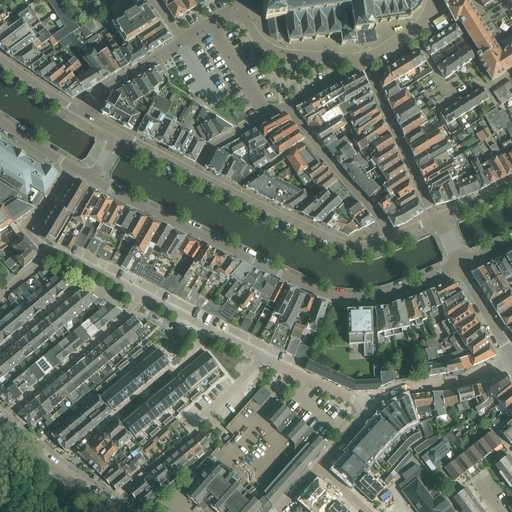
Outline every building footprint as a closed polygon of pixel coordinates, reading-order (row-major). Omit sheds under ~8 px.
[(74,25),(57,0),(46,0),(65,28),(52,37),(53,38),(51,39),(49,40),(49,41),(53,38),(57,44),(59,43),(67,37),(79,30),(79,29),(76,24),(74,25)] [(184,6),(180,0),(166,7),(171,13),(184,6)] [(190,0),(180,0),(184,6),(188,12),(202,3),(200,0),(192,0),(191,1),(190,0)] [(281,0),(261,0),(263,6),(262,6),(264,14),(265,21),(268,20),(284,18),(281,0)] [(281,0),(284,18),(268,20),(270,36),(277,41),(287,40),(287,42),(288,42),(288,44),(290,44),(290,42),(301,40),(301,42),(303,42),(303,40),(314,38),(314,40),(316,40),(316,38),(327,37),(327,39),(329,38),(329,36),(340,35),(341,44),(340,45),(341,46),(342,45),(355,43),(357,44),(357,43),(356,42),(355,33),(372,30),(374,32),(375,30),(373,28),(372,24),(373,24),(373,23),(380,22),(380,23),(381,23),(381,21),(388,20),(389,22),(390,22),(390,20),(397,19),(397,21),(409,19),(411,18),(412,16),(411,15),(418,9),(420,9),(420,8),(421,8),(420,6),(422,0),(281,0)] [(442,0),(447,10),(447,9),(455,23),(459,21),(478,51),(474,53),(491,81),(511,67),(511,35),(501,43),(506,50),(501,53),(467,0),(477,0),(483,8),(496,0),(442,0)] [(145,4),(122,18),(111,24),(124,43),(125,45),(127,43),(159,22),(146,5),(146,4),(146,3),(145,4)] [(184,6),(171,13),(174,19),(188,12),(184,6)] [(115,7),(109,10),(114,18),(119,14),(115,7)] [(14,25),(10,28),(0,36),(0,49),(12,59),(38,41),(41,45),(49,40),(51,39),(35,17),(29,9),(19,16),(21,20),(14,25)] [(7,17),(3,21),(0,23),(0,36),(10,28),(14,25),(7,17)] [(99,23),(96,18),(95,18),(85,25),(92,35),(98,31),(95,26),(99,23)] [(160,23),(159,22),(127,43),(128,46),(131,44),(136,45),(144,40),(145,42),(147,40),(149,42),(166,31),(160,23)] [(85,25),(79,29),(79,30),(85,39),(92,35),(85,25)] [(462,35),(461,34),(455,26),(445,32),(451,42),(462,35)] [(131,44),(128,46),(132,53),(143,46),(148,53),(171,39),(166,31),(149,42),(147,40),(145,42),(144,40),(136,45),(131,44)] [(445,32),(434,39),(440,49),(451,42),(445,32)] [(109,34),(106,37),(109,42),(108,43),(114,52),(109,55),(120,71),(129,65),(117,48),(112,40),(113,40),(109,34)] [(99,39),(96,35),(86,40),(89,45),(99,39)] [(70,43),(67,37),(59,43),(63,49),(70,43)] [(440,49),(434,39),(423,46),(430,56),(440,49)] [(42,46),(41,45),(38,41),(12,59),(24,66),(42,54),(41,53),(40,55),(36,50),(42,46)] [(474,59),(469,50),(467,47),(466,48),(462,41),(455,46),(459,52),(458,53),(465,65),(474,59)] [(125,45),(124,43),(123,45),(117,48),(129,65),(145,55),(147,54),(148,53),(143,46),(132,53),(128,46),(127,43),(125,45)] [(456,50),(454,47),(446,52),(448,55),(456,50)] [(102,52),(97,56),(111,76),(120,71),(109,55),(105,49),(102,52)] [(418,67),(425,62),(426,62),(418,50),(410,56),(418,67)] [(42,54),(24,66),(33,73),(50,60),(54,58),(53,56),(57,53),(54,51),(45,58),(42,54)] [(111,76),(97,56),(93,52),(90,54),(82,60),(91,70),(102,81),(111,76)] [(465,65),(458,53),(447,60),(455,72),(465,65)] [(440,55),(432,60),(435,64),(443,59),(440,55)] [(406,58),(402,61),(409,73),(413,70),(418,67),(410,56),(406,58)] [(63,57),(61,58),(64,62),(42,79),(51,85),(77,63),(74,59),(69,64),(63,57)] [(54,64),(50,60),(33,73),(42,79),(64,62),(61,58),(54,64)] [(455,72),(447,60),(437,67),(445,79),(455,72)] [(402,61),(391,68),(398,79),(409,73),(402,61)] [(80,67),(77,63),(51,85),(60,91),(79,74),(81,73),(83,71),(80,67)] [(158,74),(155,68),(154,68),(144,74),(154,91),(156,95),(160,92),(157,87),(162,84),(164,87),(166,85),(163,83),(163,82),(158,74)] [(398,79),(391,68),(387,70),(380,83),(381,86),(398,79)] [(432,73),(430,69),(422,74),(424,77),(432,73)] [(83,71),(81,73),(83,76),(76,82),(83,93),(102,81),(91,70),(87,73),(85,70),(83,71)] [(83,76),(81,73),(79,74),(60,91),(71,99),(73,99),(83,93),(76,82),(83,76)] [(336,100),(366,83),(362,73),(322,95),(328,104),(336,100)] [(144,74),(133,80),(143,97),(148,104),(152,101),(148,95),(154,91),(156,95),(154,91),(144,74)] [(424,77),(422,74),(414,79),(416,82),(424,77)] [(398,79),(381,86),(382,89),(386,98),(400,92),(396,86),(400,83),(398,79)] [(143,97),(133,80),(123,87),(127,94),(135,106),(141,109),(143,105),(137,101),(143,97)] [(511,92),(511,86),(508,81),(508,80),(492,91),(492,92),(501,105),(510,99),(508,96),(511,92)] [(366,83),(336,100),(340,106),(369,89),(366,83)] [(420,84),(418,85),(416,86),(420,94),(424,91),(420,84)] [(106,106),(105,106),(101,114),(109,118),(122,124),(122,125),(123,126),(130,130),(130,129),(131,130),(139,116),(122,107),(123,104),(118,101),(119,99),(125,102),(128,108),(132,110),(134,107),(140,110),(141,109),(135,106),(127,94),(123,87),(113,93),(106,106)] [(482,88),(471,94),(478,105),(489,99),(482,88)] [(324,126),(313,132),(315,134),(341,118),(342,118),(347,115),(348,114),(373,99),(369,89),(340,106),(329,112),(325,115),(319,118),(324,126)] [(404,89),(400,92),(386,98),(390,108),(411,97),(404,89)] [(471,94),(460,101),(467,112),(478,105),(471,94)] [(322,95),(316,98),(323,108),(328,104),(322,95)] [(141,124),(137,133),(148,139),(149,138),(153,140),(166,114),(171,104),(156,96),(150,107),(147,113),(145,116),(141,124)] [(411,97),(390,108),(393,114),(394,117),(417,107),(413,101),(411,97)] [(323,108),(316,98),(308,102),(314,112),(321,109),(323,108)] [(373,99),(348,114),(347,115),(352,122),(376,107),(373,99)] [(431,101),(429,102),(426,103),(431,110),(435,108),(431,101)] [(460,101),(450,108),(457,119),(467,112),(460,101)] [(314,112),(308,102),(302,105),(295,108),(303,118),(314,112)] [(185,107),(179,121),(182,122),(189,109),(185,107)] [(376,107),(352,122),(349,124),(352,130),(379,114),(376,107)] [(417,107),(394,117),(399,127),(420,117),(418,114),(420,113),(417,107)] [(457,119),(450,108),(439,115),(446,126),(457,119)] [(500,116),(498,112),(496,108),(484,116),(495,134),(506,127),(507,126),(500,116)] [(321,109),(314,112),(303,118),(302,119),(307,125),(319,118),(325,115),(321,109)] [(502,110),(498,112),(500,116),(507,126),(506,127),(510,135),(511,133),(511,125),(504,111),(502,110)] [(270,121),(258,128),(264,138),(277,130),(278,132),(270,137),(271,139),(266,142),(267,144),(270,148),(272,146),(274,145),(274,144),(286,137),(297,130),(292,123),(281,130),(280,129),(280,128),(291,122),(287,117),(284,113),(270,121)] [(177,119),(166,114),(153,140),(168,148),(179,127),(180,124),(175,122),(177,119)] [(379,114),(352,130),(352,131),(357,139),(382,121),(379,114)] [(233,128),(216,116),(210,120),(218,136),(233,128)] [(420,117),(399,127),(404,137),(419,128),(425,124),(420,117)] [(471,126),(478,121),(476,117),(468,122),(471,126)] [(324,126),(319,118),(307,125),(313,132),(324,126)] [(341,118),(315,134),(321,142),(340,130),(340,131),(346,127),(341,118)] [(201,122),(201,123),(200,125),(202,129),(204,132),(209,141),(218,136),(210,120),(204,122),(202,124),(201,122)] [(357,139),(349,144),(348,145),(350,149),(354,146),(360,153),(365,149),(371,146),(388,134),(382,121),(357,139)] [(423,134),(419,128),(404,137),(409,148),(437,130),(444,126),(441,122),(423,134)] [(179,127),(168,148),(183,156),(193,138),(194,135),(191,133),(192,131),(187,129),(186,131),(179,127)] [(480,130),(485,141),(491,139),(485,127),(480,130)] [(258,128),(250,132),(261,153),(264,151),(265,151),(262,147),(267,144),(266,142),(266,141),(264,138),(258,128)] [(274,145),(272,146),(273,147),(279,155),(304,139),(297,130),(286,137),(274,144),(274,145)] [(344,136),(340,131),(340,130),(321,142),(326,148),(344,136)] [(437,130),(409,148),(413,158),(444,141),(437,130)] [(250,132),(241,137),(243,142),(246,146),(249,154),(255,150),(258,155),(261,153),(250,132)] [(354,157),(357,161),(360,166),(361,167),(366,162),(367,163),(393,146),(388,134),(371,146),(375,152),(372,155),(372,156),(370,157),(365,149),(360,153),(355,156),(354,157)] [(344,136),(326,148),(333,156),(348,145),(349,144),(344,136)] [(0,237),(12,230),(19,240),(23,236),(14,223),(34,209),(43,195),(44,196),(49,189),(58,175),(44,167),(42,170),(25,159),(26,158),(25,158),(17,152),(16,153),(0,142),(0,139),(1,139),(0,138),(0,237)] [(193,138),(183,156),(183,157),(194,163),(204,144),(193,138)] [(511,140),(502,145),(503,149),(506,154),(511,166),(511,140)] [(446,142),(444,141),(413,158),(419,169),(449,152),(451,151),(446,142)] [(233,153),(246,146),(243,142),(231,149),(233,153)] [(305,145),(296,151),(299,157),(309,150),(305,145)] [(333,156),(332,156),(339,165),(344,163),(347,161),(350,159),(354,157),(355,156),(350,149),(348,145),(333,156)] [(470,149),(474,157),(481,152),(477,145),(470,149)] [(361,167),(360,166),(356,170),(357,171),(362,167),(365,170),(369,167),(368,164),(371,162),(376,168),(397,154),(393,146),(367,163),(366,162),(361,167)] [(503,149),(500,151),(496,146),(490,150),(493,153),(506,176),(506,177),(511,173),(511,166),(506,154),(503,149)] [(474,157),(470,149),(464,153),(464,154),(467,159),(472,169),(480,190),(489,186),(479,167),(478,164),(474,157)] [(226,155),(217,150),(212,153),(205,168),(210,171),(214,173),(221,177),(231,158),(226,155)] [(273,153),(270,154),(267,150),(265,151),(271,160),(275,157),(273,153)] [(313,154),(309,150),(299,157),(303,161),(313,154)] [(261,153),(258,155),(252,159),(252,155),(250,155),(250,160),(249,161),(256,171),(270,161),(264,151),(261,153)] [(296,151),(286,158),(292,166),(297,175),(303,172),(308,168),(307,167),(306,166),(303,161),(299,157),(296,151)] [(454,160),(449,152),(419,169),(422,177),(454,160)] [(493,160),(487,163),(498,181),(506,176),(493,153),(490,155),(493,160)] [(231,158),(221,177),(230,181),(236,184),(254,172),(252,169),(243,164),(245,160),(233,154),(231,158)] [(316,159),(313,154),(303,161),(306,166),(316,159)] [(397,154),(376,168),(387,184),(405,172),(397,154)] [(454,160),(422,177),(425,185),(454,170),(462,166),(460,162),(462,161),(460,156),(454,160)] [(316,159),(306,166),(307,167),(308,168),(310,171),(320,163),(316,159)] [(322,161),(320,163),(310,171),(306,174),(311,180),(327,168),(322,161)] [(353,162),(350,165),(347,167),(344,170),(345,172),(353,166),(355,168),(356,170),(360,166),(357,161),(355,163),(353,162)] [(498,181),(487,163),(479,167),(489,186),(498,181)] [(327,168),(311,180),(322,192),(323,191),(327,188),(337,180),(327,168)] [(350,174),(348,175),(354,183),(362,178),(357,171),(356,170),(355,168),(349,173),(350,174)] [(480,190),(472,169),(468,171),(470,178),(467,179),(473,193),(480,190)] [(454,170),(425,185),(429,193),(441,186),(449,182),(451,181),(458,177),(454,170)] [(378,191),(378,190),(369,198),(377,206),(385,199),(409,182),(405,172),(387,184),(387,185),(378,191)] [(263,174),(242,188),(245,189),(246,190),(246,189),(255,194),(256,195),(264,199),(276,181),(277,180),(273,178),(263,174)] [(362,178),(354,183),(362,191),(371,182),(365,176),(362,178)] [(473,193),(467,179),(462,182),(460,176),(458,177),(458,179),(466,196),(473,193)] [(458,177),(451,181),(453,185),(452,185),(458,199),(466,196),(458,179),(458,177)] [(76,180),(66,197),(76,203),(70,213),(74,216),(89,188),(76,180)] [(276,181),(264,199),(271,202),(271,203),(272,203),(279,207),(280,207),(281,207),(303,192),(303,191),(301,193),(277,180),(276,181)] [(315,198),(311,200),(293,213),(321,224),(331,214),(341,205),(335,197),(345,189),(337,180),(327,188),(333,194),(329,197),(323,191),(322,192),(315,198)] [(449,182),(441,186),(448,202),(458,199),(452,185),(453,185),(451,181),(449,182)] [(371,182),(362,191),(369,199),(369,198),(378,190),(371,182)] [(413,191),(409,182),(385,199),(390,206),(413,191)] [(441,186),(429,193),(435,206),(448,202),(441,186)] [(74,216),(73,216),(72,219),(84,226),(88,218),(101,196),(89,188),(74,216)] [(357,202),(345,189),(335,197),(341,205),(347,213),(357,202)] [(303,192),(281,207),(293,213),(311,200),(305,191),(303,192)] [(418,201),(413,191),(390,206),(395,214),(401,211),(418,201)] [(80,233),(77,238),(74,244),(86,250),(113,203),(101,196),(88,218),(84,226),(92,230),(91,231),(87,237),(80,233)] [(76,203),(66,197),(59,207),(70,213),(76,203)] [(390,206),(385,199),(377,206),(382,212),(390,206)] [(418,201),(401,211),(407,222),(408,222),(419,214),(423,212),(418,201)] [(341,205),(331,214),(334,215),(338,210),(343,217),(343,216),(348,223),(350,224),(355,220),(365,212),(357,202),(347,213),(341,205)] [(125,208),(113,203),(86,250),(110,263),(113,256),(102,251),(105,246),(115,226),(125,208)] [(56,206),(52,212),(67,221),(71,214),(73,216),(74,216),(70,213),(59,207),(56,206)] [(395,214),(390,206),(382,212),(387,219),(395,214)] [(137,214),(125,208),(115,226),(128,232),(137,214)] [(401,211),(395,214),(387,219),(393,228),(404,224),(406,223),(407,222),(401,211)] [(67,221),(52,212),(49,218),(63,226),(67,221)] [(366,212),(365,212),(355,220),(362,229),(374,223),(366,212)] [(117,253),(112,264),(122,269),(148,219),(137,214),(128,232),(125,237),(131,240),(126,250),(130,252),(127,258),(117,253)] [(334,215),(331,214),(321,224),(331,229),(341,219),(334,215)] [(63,226),(49,218),(45,224),(59,233),(63,226)] [(148,219),(122,269),(133,274),(135,272),(128,269),(135,257),(141,260),(160,225),(148,219)] [(348,223),(341,219),(331,229),(340,232),(350,224),(348,223)] [(350,224),(340,232),(348,236),(362,229),(355,220),(350,224)] [(59,233),(45,224),(42,230),(56,239),(57,237),(59,233)] [(141,260),(135,272),(133,274),(139,277),(145,267),(144,267),(147,260),(151,252),(158,255),(158,254),(172,231),(160,225),(141,260)] [(56,239),(42,230),(38,237),(52,246),(56,239)] [(158,254),(158,255),(159,254),(176,266),(181,258),(177,256),(179,254),(177,252),(178,251),(177,251),(185,238),(172,231),(158,254)] [(74,244),(77,238),(71,235),(64,247),(70,250),(74,244)] [(19,240),(16,243),(11,247),(19,256),(15,259),(12,256),(4,264),(10,270),(18,263),(23,269),(36,257),(37,251),(23,236),(19,240)] [(196,243),(185,238),(177,251),(178,251),(187,257),(196,243)] [(206,248),(196,243),(187,257),(195,262),(206,248)] [(112,249),(105,246),(102,251),(113,256),(110,263),(112,264),(117,253),(111,251),(112,249)] [(179,285),(172,295),(185,301),(191,290),(185,287),(193,275),(199,278),(202,272),(216,253),(206,248),(195,262),(184,277),(179,285)] [(202,272),(199,278),(207,282),(208,281),(216,267),(221,270),(226,258),(227,258),(216,253),(202,272)] [(511,270),(504,257),(492,263),(497,271),(501,276),(504,282),(511,276),(511,270)] [(208,281),(207,282),(208,282),(209,281),(215,284),(218,277),(220,278),(217,282),(224,285),(227,281),(241,265),(226,258),(221,270),(216,267),(208,281)] [(492,263),(484,267),(485,269),(486,270),(490,268),(493,273),(497,271),(492,263)] [(227,281),(224,285),(225,285),(224,286),(230,290),(224,298),(228,300),(252,270),(241,265),(227,281)] [(49,271),(46,267),(40,272),(44,276),(49,271)] [(485,269),(484,267),(482,268),(477,270),(471,274),(480,288),(501,276),(497,271),(493,273),(490,268),(486,270),(485,269)] [(149,270),(143,280),(161,289),(163,284),(165,284),(167,280),(149,270)] [(252,270),(228,300),(227,301),(231,303),(234,300),(236,301),(238,297),(239,298),(242,294),(246,296),(261,275),(252,270)] [(44,276),(40,272),(37,274),(42,280),(42,279),(46,284),(42,287),(53,301),(60,294),(50,282),(46,277),(44,276)] [(163,284),(161,289),(172,295),(179,285),(184,277),(179,274),(176,278),(171,274),(167,280),(165,284),(163,284)] [(261,275),(246,296),(239,307),(244,310),(254,296),(258,298),(270,279),(261,275)] [(501,276),(480,288),(484,295),(505,284),(506,285),(507,284),(506,283),(511,280),(511,276),(504,282),(501,276)] [(60,294),(71,285),(55,277),(50,282),(60,294)] [(258,298),(253,307),(252,307),(250,311),(254,314),(263,301),(267,303),(278,283),(270,279),(258,298)] [(453,280),(434,290),(439,303),(459,291),(453,280)] [(42,287),(36,281),(32,284),(38,290),(34,293),(45,307),(53,301),(42,287)] [(25,283),(23,285),(19,288),(24,294),(27,292),(28,291),(30,289),(25,283)] [(278,283),(267,303),(260,317),(265,319),(273,304),(277,307),(287,287),(278,283)] [(510,290),(507,284),(506,285),(505,284),(484,295),(489,302),(510,290)] [(277,307),(266,328),(260,340),(269,345),(269,344),(295,290),(287,287),(277,307)] [(19,288),(17,289),(26,300),(38,313),(45,307),(34,293),(30,289),(28,291),(27,292),(24,294),(19,288)] [(17,289),(14,292),(23,303),(19,306),(30,320),(38,313),(26,300),(17,289)] [(81,290),(75,295),(87,309),(94,303),(97,307),(100,304),(103,302),(97,299),(81,290)] [(199,295),(191,290),(185,301),(192,305),(199,295)] [(295,290),(269,344),(269,345),(283,351),(283,350),(290,332),(299,311),(299,312),(305,295),(295,290)] [(434,290),(425,294),(430,314),(429,314),(430,319),(433,318),(438,316),(435,309),(440,307),(439,303),(434,290)] [(511,305),(511,292),(510,290),(489,302),(494,311),(497,315),(511,305)] [(459,291),(439,303),(440,307),(442,311),(463,297),(459,291)] [(425,294),(415,298),(420,319),(421,319),(422,321),(430,319),(429,314),(430,314),(425,294)] [(15,302),(10,295),(8,300),(11,304),(10,305),(12,307),(13,306),(16,309),(12,313),(22,326),(30,320),(19,306),(15,302)] [(75,295),(68,301),(79,315),(82,319),(85,316),(82,312),(85,310),(87,309),(75,295)] [(206,301),(199,295),(192,305),(203,310),(207,305),(204,304),(206,301)] [(316,300),(305,295),(299,312),(310,316),(316,300)] [(463,297),(442,311),(446,321),(468,305),(463,297)] [(420,319),(415,298),(403,302),(409,327),(408,322),(415,320),(417,327),(423,325),(422,321),(421,319),(420,319)] [(207,305),(203,310),(215,316),(222,308),(211,300),(207,305)] [(310,316),(306,325),(319,330),(324,313),(327,304),(316,300),(310,316)] [(79,315),(68,301),(60,307),(71,321),(75,325),(77,323),(79,322),(76,318),(79,315)] [(103,302),(100,304),(103,308),(112,319),(122,311),(117,309),(107,304),(104,302),(103,302)] [(409,327),(403,302),(387,307),(393,336),(402,334),(402,332),(406,331),(406,328),(409,327)] [(100,304),(97,307),(96,308),(99,311),(96,314),(93,311),(92,310),(92,311),(95,314),(105,326),(112,319),(103,308),(100,304)] [(12,313),(5,305),(2,308),(8,315),(4,319),(15,332),(22,326),(12,313)] [(468,305),(446,321),(444,323),(441,324),(449,337),(444,340),(446,342),(448,341),(455,336),(458,341),(479,325),(468,305)] [(511,305),(497,315),(504,325),(507,330),(508,330),(511,326),(511,305)] [(222,308),(215,316),(228,324),(234,314),(223,306),(222,308)] [(60,307),(53,314),(67,331),(70,330),(73,327),(70,322),(71,321),(60,307)] [(393,336),(387,307),(374,310),(376,319),(377,322),(376,322),(378,347),(380,347),(379,334),(383,334),(384,339),(393,336)] [(371,310),(347,311),(348,321),(349,345),(364,345),(364,357),(372,356),(371,336),(372,336),(372,320),(371,310)] [(91,317),(88,320),(97,332),(105,326),(95,314),(92,311),(88,314),(91,317)] [(0,314),(0,320),(1,322),(0,322),(0,329),(7,338),(15,332),(4,319),(0,314)] [(53,314),(45,320),(60,338),(62,336),(64,334),(61,330),(63,329),(62,330),(65,333),(67,331),(53,314)] [(133,317),(126,324),(141,343),(144,340),(147,338),(157,327),(148,323),(142,328),(133,317)] [(240,329),(246,333),(252,323),(245,319),(240,329)] [(60,338),(45,320),(37,326),(49,340),(52,344),(55,342),(60,338)] [(81,320),(79,322),(77,323),(89,338),(97,332),(88,320),(84,324),(81,320)] [(300,325),(295,324),(292,331),(302,334),(305,327),(305,328),(307,324),(301,322),(300,325)] [(77,323),(75,325),(73,327),(70,330),(82,345),(89,338),(77,323)] [(141,343),(126,324),(118,330),(134,349),(136,347),(132,343),(135,341),(138,345),(141,343)] [(260,340),(266,328),(260,325),(254,337),(260,340)] [(446,342),(444,343),(447,350),(453,347),(456,352),(457,353),(463,350),(484,335),(479,325),(458,341),(455,336),(448,341),(446,342)] [(49,340),(37,326),(30,333),(42,347),(45,350),(47,348),(49,347),(46,343),(49,340)] [(65,335),(64,334),(62,336),(74,351),(82,345),(70,330),(67,331),(65,333),(66,334),(68,332),(70,335),(66,338),(63,336),(65,335)] [(134,349),(118,330),(111,336),(123,351),(126,347),(131,352),(134,349)] [(42,347),(30,333),(22,339),(35,354),(37,356),(40,354),(41,353),(38,349),(42,347)] [(463,350),(457,353),(442,357),(443,358),(438,360),(438,361),(442,359),(444,365),(458,361),(459,361),(469,358),(489,344),(484,335),(463,350)] [(60,338),(55,342),(67,357),(74,351),(62,336),(60,338)] [(111,336),(103,343),(115,357),(119,354),(123,359),(127,356),(123,351),(111,336)] [(285,351),(283,350),(283,351),(284,352),(294,357),(300,345),(301,340),(291,336),(285,351)] [(436,338),(426,342),(428,349),(438,345),(436,340),(436,338)] [(35,354),(22,339),(15,345),(30,363),(32,361),(32,360),(29,356),(31,354),(33,355),(35,354)] [(428,349),(426,342),(425,340),(421,341),(422,346),(420,346),(421,349),(418,350),(417,350),(416,350),(417,353),(419,352),(419,353),(428,349)] [(49,347),(47,348),(59,363),(67,357),(55,342),(52,344),(51,345),(54,348),(51,351),(48,348),(49,347)] [(103,343),(96,349),(107,364),(111,369),(112,370),(120,363),(117,359),(114,362),(115,363),(113,364),(110,361),(115,357),(103,343)] [(440,344),(438,345),(428,349),(419,353),(422,363),(438,359),(436,353),(436,352),(442,350),(440,344)] [(495,357),(489,344),(469,358),(459,361),(458,361),(444,365),(447,374),(462,370),(472,367),(495,357)] [(30,363),(15,345),(7,351),(19,365),(22,369),(24,367),(26,366),(23,362),(26,359),(30,363)] [(300,345),(294,357),(307,364),(308,361),(312,350),(300,345)] [(41,353),(40,354),(52,370),(59,363),(47,348),(45,350),(44,352),(46,355),(43,358),(40,354),(42,353),(41,353)] [(107,364),(96,349),(88,355),(100,370),(107,378),(107,377),(113,371),(112,370),(111,369),(107,372),(105,369),(103,370),(101,368),(107,364)] [(19,365),(7,351),(0,357),(11,371),(15,375),(19,372),(17,370),(16,371),(14,368),(19,365)] [(158,351),(150,357),(162,370),(169,364),(158,351)] [(196,360),(210,377),(219,369),(206,352),(196,360)] [(39,361),(35,364),(44,376),(52,370),(40,354),(37,356),(36,358),(39,361)] [(88,355),(80,362),(99,384),(103,381),(99,377),(98,378),(95,374),(100,370),(88,355)] [(0,357),(0,373),(3,377),(7,382),(9,380),(12,378),(9,374),(9,375),(7,374),(11,371),(0,357)] [(150,357),(143,362),(155,376),(158,373),(162,370),(150,357)] [(381,381),(380,372),(379,358),(372,359),(374,381),(381,381)] [(438,361),(439,366),(435,366),(435,364),(424,366),(426,377),(447,374),(444,365),(442,359),(438,361)] [(187,368),(200,384),(210,377),(196,360),(190,365),(187,368)] [(32,361),(30,363),(27,365),(29,367),(31,366),(32,367),(28,370),(25,367),(26,366),(24,367),(37,382),(44,376),(35,364),(32,361)] [(308,361),(307,364),(304,370),(313,374),(318,365),(308,361)] [(80,362),(73,368),(85,383),(89,379),(96,387),(99,384),(80,362)] [(143,362),(136,368),(148,382),(155,376),(143,362)] [(318,365),(313,374),(323,379),(327,369),(318,365)] [(24,373),(20,377),(29,389),(37,382),(24,367),(22,369),(21,370),(24,373)] [(73,368),(65,374),(77,389),(81,386),(84,390),(81,393),(84,397),(91,390),(85,383),(73,368)] [(134,370),(129,374),(141,388),(148,382),(136,368),(134,370)] [(191,392),(200,384),(187,368),(177,376),(178,377),(190,391),(191,392)] [(327,369),(323,379),(332,383),(337,373),(327,369)] [(398,370),(380,372),(381,381),(381,387),(393,382),(399,381),(398,370)] [(337,373),(332,383),(342,387),(346,378),(337,373)] [(504,373),(481,387),(491,399),(510,383),(504,373)] [(77,389),(65,374),(57,381),(69,395),(73,392),(77,397),(73,400),(76,403),(84,397),(81,393),(77,389)] [(129,374),(122,380),(134,393),(141,388),(129,374)] [(20,377),(12,383),(21,395),(29,389),(20,377)] [(176,380),(171,383),(182,397),(190,391),(178,377),(176,380)] [(355,382),(346,378),(342,387),(353,392),(355,382)] [(5,389),(2,386),(1,386),(14,401),(21,395),(12,383),(9,380),(7,382),(6,382),(9,386),(5,389)] [(134,393),(122,380),(115,385),(127,399),(134,393)] [(69,395),(57,381),(50,387),(62,402),(67,398),(71,403),(66,407),(68,409),(76,403),(73,400),(69,395)] [(355,382),(353,392),(364,392),(363,381),(355,382)] [(381,381),(374,381),(363,381),(364,392),(377,391),(377,390),(380,387),(381,387),(381,381)] [(171,383),(164,389),(176,403),(182,397),(171,383)] [(511,386),(510,383),(491,399),(482,405),(485,408),(495,400),(499,403),(507,397),(507,398),(511,393),(511,386)] [(115,385),(108,391),(120,405),(127,399),(115,385)] [(1,386),(0,387),(0,398),(8,406),(14,401),(1,386)] [(62,402),(50,387),(42,393),(54,408),(55,408),(58,405),(62,408),(58,412),(61,415),(68,409),(66,407),(62,402)] [(491,399),(481,387),(471,388),(473,400),(474,400),(478,407),(474,409),(477,414),(484,408),(484,409),(485,408),(482,405),(491,399)] [(271,395),(262,388),(252,399),(260,407),(264,402),(271,395)] [(452,406),(449,407),(451,412),(453,411),(456,416),(464,412),(466,417),(471,414),(465,402),(473,400),(471,388),(457,391),(459,404),(452,406)] [(164,389),(157,395),(169,408),(176,403),(164,389)] [(120,405),(108,391),(101,397),(112,411),(120,405)] [(457,391),(449,392),(445,393),(441,393),(446,408),(449,407),(452,406),(459,404),(457,391)] [(54,408),(42,393),(35,399),(47,414),(53,422),(61,415),(58,412),(52,417),(48,413),(54,408)] [(433,412),(432,393),(422,395),(425,414),(433,412)] [(446,408),(441,393),(432,393),(433,412),(434,414),(435,419),(447,416),(445,408),(446,408)] [(511,393),(507,398),(507,397),(499,403),(505,411),(503,412),(505,415),(506,414),(506,413),(511,407),(511,393)] [(152,399),(151,400),(162,414),(169,408),(157,395),(152,399)] [(422,395),(411,396),(414,405),(415,409),(417,415),(425,414),(422,395)] [(98,397),(90,404),(97,412),(105,405),(98,397)] [(378,416),(377,418),(377,419),(351,448),(348,451),(366,467),(368,464),(396,433),(400,436),(404,430),(410,427),(416,424),(411,406),(407,397),(395,403),(386,409),(378,416)] [(35,399),(27,406),(39,421),(43,418),(47,422),(45,424),(47,427),(53,422),(47,414),(35,399)] [(151,400),(144,406),(155,420),(162,414),(151,400)] [(255,501),(207,458),(179,489),(185,495),(186,494),(203,510),(209,504),(217,511),(267,511),(272,507),(272,506),(326,445),(314,434),(309,429),(296,418),(297,418),(291,413),(279,402),(272,410),(265,418),(301,450),(255,501)] [(97,412),(90,404),(82,410),(89,419),(97,412)] [(105,405),(97,412),(103,420),(111,413),(105,405)] [(39,421),(27,406),(17,414),(32,427),(36,423),(42,431),(45,428),(39,421)] [(144,406),(137,412),(148,425),(155,420),(144,406)] [(505,415),(495,422),(493,424),(496,429),(511,417),(511,419),(498,431),(502,436),(502,435),(511,447),(511,446),(511,407),(506,413),(506,414),(505,415)] [(82,410),(74,417),(80,425),(89,419),(82,410)] [(103,420),(97,412),(89,419),(95,427),(103,420)] [(137,412),(130,417),(141,431),(148,425),(137,412)] [(80,425),(74,417),(66,424),(72,432),(80,425)] [(141,431),(130,417),(123,423),(134,437),(141,431)] [(89,419),(80,425),(87,433),(95,427),(89,419)] [(177,420),(170,426),(173,429),(180,423),(177,420)] [(125,429),(118,421),(110,428),(117,436),(125,429)] [(423,431),(429,429),(425,421),(420,423),(423,431)] [(66,424),(51,436),(57,441),(56,442),(58,444),(72,432),(66,424)] [(87,433),(80,425),(72,432),(79,440),(87,433)] [(173,429),(170,426),(162,433),(165,437),(170,433),(169,432),(173,429)] [(110,428),(103,434),(110,442),(117,436),(110,428)] [(132,437),(125,429),(117,436),(124,444),(132,437)] [(432,436),(429,429),(423,431),(426,439),(432,436)] [(502,444),(492,431),(482,439),(492,452),(502,444)] [(72,432),(58,444),(60,446),(64,451),(65,452),(79,440),(72,432)] [(453,443),(456,440),(450,432),(445,436),(446,437),(449,441),(452,444),(453,443)] [(392,467),(412,444),(418,440),(421,439),(419,433),(415,435),(409,438),(405,442),(387,462),(392,467)] [(110,442),(103,434),(96,442),(103,449),(110,442)] [(193,439),(185,445),(199,459),(207,452),(203,449),(209,443),(201,434),(194,440),(193,439)] [(124,444),(117,436),(110,442),(118,449),(124,444)] [(431,447),(439,440),(436,436),(427,440),(431,447)] [(446,437),(441,441),(442,442),(445,445),(449,441),(446,437)] [(458,439),(456,440),(453,443),(457,447),(462,444),(458,439)] [(482,439),(472,446),(483,459),(492,452),(482,439)] [(414,450),(417,455),(430,446),(427,441),(414,450)] [(96,442),(89,449),(93,453),(97,456),(103,449),(96,442)] [(110,442),(103,449),(111,457),(118,449),(110,442)] [(442,442),(421,458),(432,473),(442,465),(439,461),(450,452),(445,445),(442,442)] [(199,459),(185,445),(177,452),(188,463),(191,466),(199,459)] [(86,446),(78,454),(85,461),(93,453),(89,449),(86,446)] [(483,459),(472,446),(463,453),(473,466),(483,459)] [(111,457),(103,449),(97,456),(100,460),(105,464),(111,457)] [(347,457),(335,470),(334,470),(352,486),(358,478),(367,468),(366,467),(348,451),(345,455),(347,457)] [(177,452),(170,458),(184,472),(191,466),(188,463),(177,452)] [(93,453),(85,461),(93,468),(100,460),(97,456),(93,453)] [(463,453),(453,461),(464,474),(473,466),(463,453)] [(511,461),(508,456),(495,465),(500,472),(498,473),(502,478),(511,471),(511,461)] [(184,472),(170,458),(162,464),(176,477),(175,478),(176,478),(184,472)] [(105,464),(100,460),(93,468),(100,475),(107,468),(108,467),(105,464)] [(464,474),(453,461),(444,468),(454,481),(464,474)] [(176,477),(162,464),(155,470),(169,484),(171,482),(168,479),(173,475),(175,478),(176,477)] [(118,466),(110,471),(103,478),(109,485),(110,484),(129,469),(126,465),(122,470),(118,466)] [(451,511),(424,475),(416,465),(401,476),(405,481),(398,487),(417,511),(451,511)] [(129,469),(110,484),(116,491),(131,479),(128,476),(135,470),(133,467),(130,470),(129,469)] [(169,484),(155,470),(148,476),(155,483),(162,491),(169,484)] [(381,470),(376,474),(381,480),(386,476),(381,470)] [(511,471),(502,478),(506,483),(511,478),(511,471)] [(390,473),(386,476),(392,482),(395,479),(390,473)] [(367,475),(355,488),(363,496),(371,503),(383,491),(375,483),(367,475)] [(386,476),(383,479),(389,485),(392,482),(386,476)] [(143,480),(128,492),(135,499),(136,498),(149,487),(143,480)] [(323,511),(329,507),(335,499),(329,494),(330,493),(319,483),(302,501),(311,509),(310,510),(312,511),(323,511)] [(151,486),(149,487),(136,498),(143,506),(157,493),(151,486)] [(471,495),(466,489),(453,498),(462,510),(476,499),(473,494),(471,495)] [(476,499),(462,510),(461,511),(460,511),(469,511),(480,504),(476,499)] [(337,500),(325,511),(349,511),(345,508),(337,500)]
